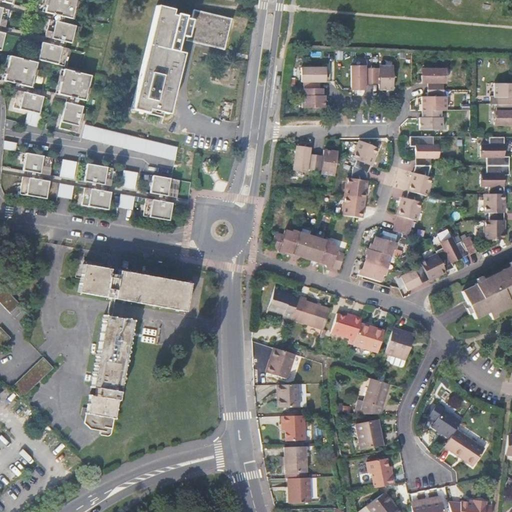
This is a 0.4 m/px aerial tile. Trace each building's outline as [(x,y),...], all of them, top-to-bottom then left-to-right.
[(76,0),(47,0),(44,12),(72,18),(76,0)] [(156,6),(131,109),(147,112),(148,109),(168,114),(182,53),(176,52),(180,35),(186,37),(185,40),(224,49),(231,19),(193,10),(191,20),(184,18),(184,16),(171,13),(172,10),(156,6)] [(0,8),(0,25),(5,27),(9,10),(0,8)] [(71,43),(75,26),(49,20),(45,36),(71,43)] [(68,49),(41,43),(38,60),(64,65),(68,49)] [(9,57),(3,81),(30,88),(36,63),(9,57)] [(350,67),(350,90),(364,91),(364,85),(378,85),(378,91),(391,91),(391,67),(385,67),(385,69),(357,69),(357,67),(350,67)] [(300,96),(300,108),(323,108),(323,96),(321,96),(321,89),(318,89),(318,82),(324,82),(324,69),(300,69),(300,82),(302,83),(302,96),(300,96)] [(90,77),(63,70),(57,94),(84,101),(90,77)] [(418,118),(418,130),(440,130),(440,118),(439,118),(439,111),(444,111),(444,104),(442,104),(442,76),(444,76),(444,70),(420,70),(420,84),(426,84),(426,97),(420,97),(420,118),(418,118)] [(493,119),(493,125),(511,125),(511,111),(510,112),(510,97),(511,97),(511,84),(493,84),(493,98),(495,98),(495,119),(493,119)] [(13,108),(28,112),(38,114),(43,97),(17,91),(13,108)] [(65,103),(59,128),(76,132),(82,107),(65,103)] [(38,114),(28,112),(25,124),(38,127),(41,115),(38,114)] [(177,147),(84,125),(81,138),(175,160),(177,147)] [(431,138),(409,138),(409,146),(417,146),(417,150),(411,150),(411,166),(407,179),(410,180),(405,199),(401,198),(399,204),(402,205),(399,217),(396,217),(392,232),(406,236),(411,220),(414,221),(421,195),(425,196),(430,178),(426,177),(429,166),(429,158),(437,159),(438,146),(431,146),(431,138)] [(503,138),(488,138),(487,145),(479,145),(479,157),(485,157),(485,174),(479,174),(479,184),(488,184),(487,192),(484,192),(484,211),(488,211),(488,221),(484,221),(484,240),(500,240),(500,229),(503,229),(503,204),(499,204),(500,192),(503,192),(503,174),(508,173),(508,157),(503,157),(503,138)] [(346,178),(341,217),(358,219),(359,207),(362,207),(363,198),(360,198),(362,187),(365,187),(366,173),(372,160),(369,159),(374,148),(359,142),(352,159),(355,160),(352,168),(350,179),(346,178)] [(320,174),(332,176),(335,155),(329,154),(329,151),(322,150),(321,156),(308,154),(309,148),(295,146),(291,170),(305,172),(305,170),(321,172),(320,174)] [(23,171),(49,175),(52,158),(26,153),(23,171)] [(62,160),(59,177),(73,179),(76,162),(62,160)] [(84,182),(110,186),(113,169),(86,164),(84,182)] [(123,170),(120,188),(134,190),(137,173),(123,170)] [(152,176),(150,193),(176,197),(179,180),(152,176)] [(46,199),(49,182),(23,177),(20,194),(46,199)] [(60,183),(57,196),(71,199),(73,186),(60,183)] [(108,210),(111,192),(84,188),(81,205),(108,210)] [(132,210),(134,196),(120,194),(118,207),(132,210)] [(145,198),(142,216),(169,220),(172,203),(145,198)] [(276,235),(271,250),(278,252),(278,254),(283,256),(285,254),(287,255),(288,251),(326,262),(324,266),(326,266),(327,269),(332,271),(332,268),(339,271),(344,256),(337,254),(338,249),(332,247),(332,245),(292,232),(291,235),(284,233),(283,237),(276,235)] [(422,266),(399,278),(406,292),(435,277),(433,275),(444,269),(446,272),(454,268),(451,264),(476,252),(469,238),(456,245),(452,237),(441,242),(444,248),(436,252),(437,255),(420,263),(422,266)] [(360,271),(358,275),(380,282),(382,276),(384,276),(388,263),(386,263),(389,256),(391,257),(393,250),(396,251),(398,244),(379,239),(377,245),(374,243),(373,244),(370,245),(369,250),(366,249),(365,252),(367,256),(367,257),(371,259),(367,270),(363,269),(362,270),(360,271)] [(184,311),(189,284),(83,264),(78,291),(184,311)] [(483,279),(478,282),(475,283),(475,285),(462,291),(476,319),(490,312),(491,316),(496,313),(511,305),(511,304),(506,292),(511,289),(511,264),(511,265),(483,279)] [(0,305),(9,315),(18,306),(0,286),(0,305)] [(44,290),(37,289),(34,303),(41,304),(44,290)] [(283,316),(292,319),(299,298),(274,290),(268,309),(285,314),(283,316)] [(292,320),(324,330),(330,310),(306,302),(307,300),(299,297),(299,298),(292,319),(292,320)] [(132,320),(104,315),(91,387),(97,388),(95,396),(90,395),(86,413),(114,418),(132,320)] [(349,343),(354,344),(360,325),(362,319),(357,318),(356,321),(337,315),(331,333),(351,339),(349,343)] [(384,332),(360,325),(354,344),(354,345),(378,353),(384,332)] [(0,329),(0,348),(9,339),(0,329)] [(386,353),(392,355),(390,362),(392,364),(401,367),(404,366),(406,359),(407,360),(410,349),(407,348),(412,335),(393,329),(386,353)] [(282,351),(273,348),(269,359),(271,360),(267,373),(287,379),(295,355),(282,351)] [(53,369),(42,358),(10,389),(20,400),(53,369)] [(371,379),(358,415),(380,415),(390,385),(376,381),(371,379)] [(298,385),(276,386),(277,395),(280,395),(280,409),(299,408),(298,385)] [(342,403),(333,403),(333,414),(343,415),(342,406),(342,403)] [(432,427),(450,439),(457,429),(462,422),(443,410),(445,408),(437,403),(428,417),(436,422),(432,427)] [(350,406),(342,406),(343,415),(350,415),(350,406)] [(304,416),(281,416),(281,425),(285,425),(285,441),(305,441),(304,416)] [(358,424),(363,450),(383,446),(380,431),(383,430),(381,420),(358,424)] [(486,448),(457,429),(450,439),(445,447),(453,453),(454,451),(465,458),(464,460),(474,466),(486,448)] [(306,447),(284,448),(285,473),(306,473),(306,447)] [(375,489),(395,485),(392,472),(390,472),(387,459),(367,463),(369,475),(373,474),(375,489)] [(306,479),(289,479),(290,504),(290,510),(311,510),(311,503),(310,479),(306,479)] [(383,494),(367,506),(371,511),(399,511),(395,506),(393,507),(383,494)] [(418,511),(450,511),(449,503),(448,499),(417,505),(418,511)] [(460,505),(449,503),(450,511),(491,511),(492,504),(486,504),(486,502),(475,501),(474,504),(461,502),(460,505)]
